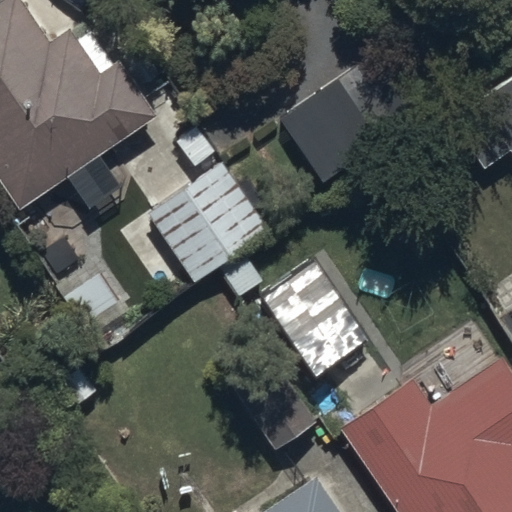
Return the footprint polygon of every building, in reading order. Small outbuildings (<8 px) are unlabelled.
[(30,0),(0,0),(0,160),(25,195),(157,101),(119,48),(101,62),(69,17),(52,30),(30,0)] [(420,101),(377,41),(284,109),(327,168),(420,101)] [(511,64),(450,109),(486,158),(511,139),(511,64)] [(161,217),(131,239),(168,290),(195,271),(197,275),(272,222),(223,153),(152,204),(161,217)] [(318,248),(266,281),(320,365),(335,355),(355,386),(391,362),(318,248)] [(94,249),(56,276),(86,317),(123,290),(94,249)] [(264,339),(226,367),(279,439),(318,411),(264,339)] [(411,366),(342,414),(411,511),(511,511),(511,362),(504,351),(435,400),(411,366)] [(349,511),(317,464),(245,511),(349,511)]
